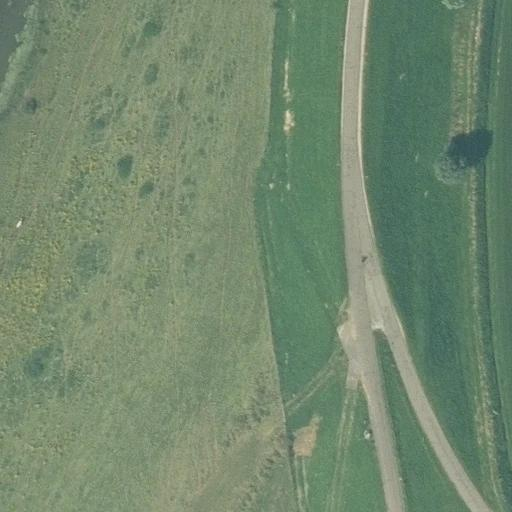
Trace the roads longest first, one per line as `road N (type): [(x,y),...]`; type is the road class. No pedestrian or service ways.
road 1 (unclassified): [(366,285),(350,155),(358,0)]
road 2 (unclassified): [(480,511),(445,459),(366,285)]
road 3 (unclassified): [(394,511),(364,334),(366,285)]
